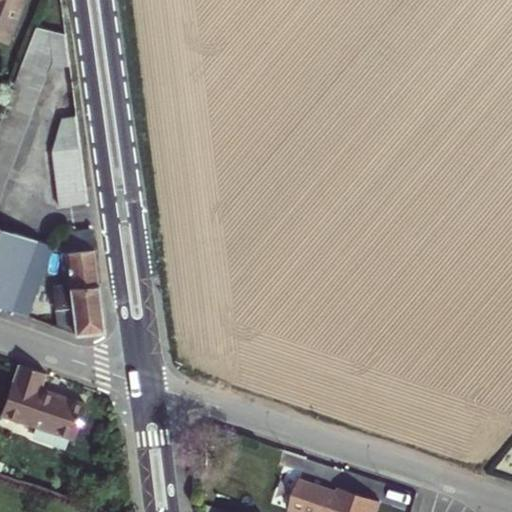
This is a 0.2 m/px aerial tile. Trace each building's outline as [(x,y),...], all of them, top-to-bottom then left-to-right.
[(15,0),(0,0),(0,33),(3,34),(15,0)] [(40,9),(0,117),(0,197),(54,52),(69,50),(64,18),(40,9)] [(60,190),(87,186),(75,101),(62,102),(52,135),(60,190)] [(44,230),(0,213),(0,299),(16,305),(44,230)] [(105,317),(92,219),(91,216),(59,221),(66,276),(50,278),(56,318),(65,321),(105,317)] [(51,363),(23,353),(6,404),(78,429),(91,392),(47,377),(51,363)] [(287,476),(276,507),(289,511),(363,511),(369,495),(327,481),(324,488),(287,476)]
